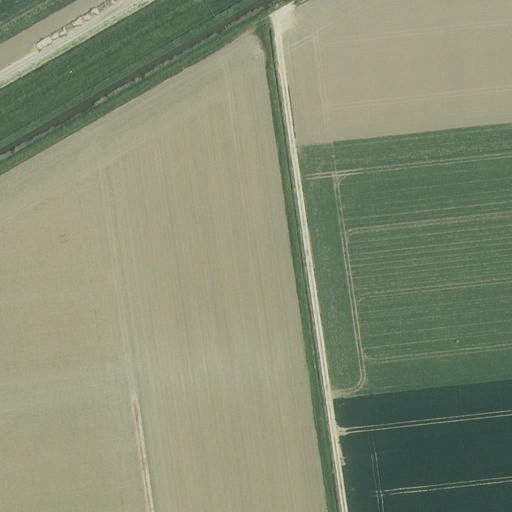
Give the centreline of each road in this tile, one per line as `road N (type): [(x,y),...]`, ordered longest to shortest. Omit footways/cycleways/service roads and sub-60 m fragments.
road 1 (track): [(344,511),(274,16)]
road 2 (track): [(0,173),(303,0)]
